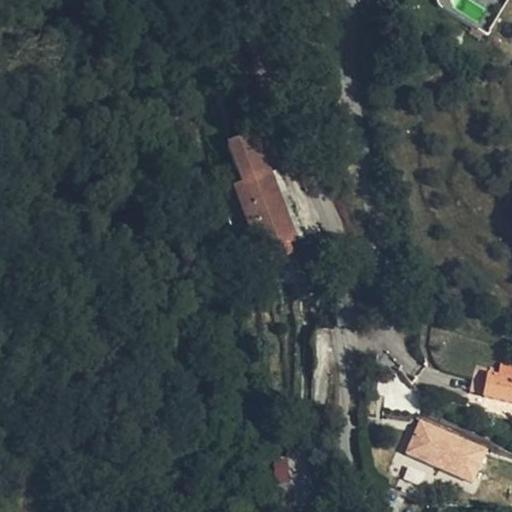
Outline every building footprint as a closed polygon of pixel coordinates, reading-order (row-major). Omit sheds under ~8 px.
[(294,244),(255,138),(227,150),(241,190),(233,193),(258,258),(264,255),(287,247),(294,244)] [(287,247),(264,255),(268,264),(291,256),(287,247)] [(494,401),(499,373),(484,370),(478,398),(494,401)] [(511,375),(499,373),(494,401),(511,404),(511,375)] [(416,420),(404,458),(477,480),(489,443),(416,420)] [(295,511),(329,511),(320,468),(287,477),(295,511)] [(436,483),(397,468),(388,491),(427,506),(436,483)]
